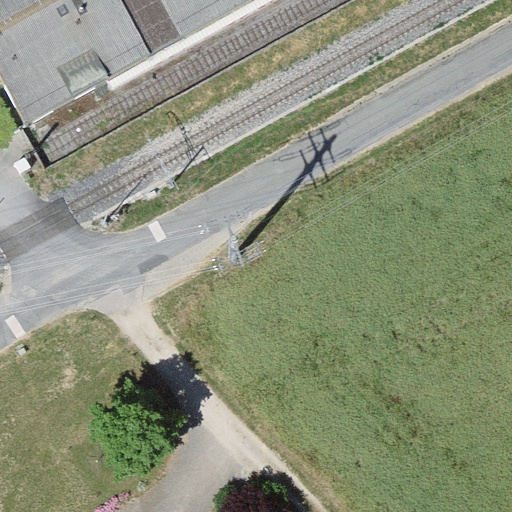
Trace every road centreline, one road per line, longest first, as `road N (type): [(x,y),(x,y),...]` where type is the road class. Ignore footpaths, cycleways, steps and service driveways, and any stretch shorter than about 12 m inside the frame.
road 1 (track): [(0,329),(511,43)]
road 2 (track): [(309,511),(87,280)]
